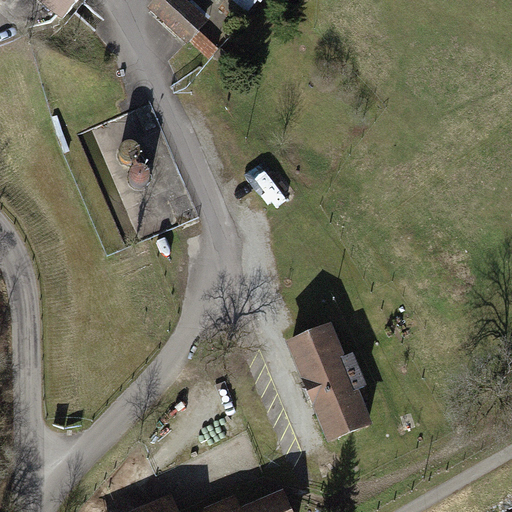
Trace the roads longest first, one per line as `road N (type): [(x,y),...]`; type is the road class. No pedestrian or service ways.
road 1 (unclassified): [(110,0),(185,138),(220,238),(210,301),(167,365),(26,491)]
road 2 (residential): [(26,491),(25,320),(19,275),(0,232)]
road 3 (track): [(511,451),(404,511)]
